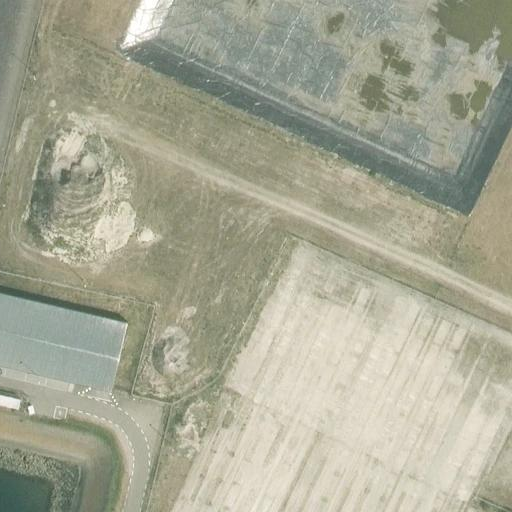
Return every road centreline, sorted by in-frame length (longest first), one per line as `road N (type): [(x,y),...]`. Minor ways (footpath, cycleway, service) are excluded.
road 1 (unclassified): [(130,511),(140,451),(121,420),(31,397)]
road 2 (unclassified): [(32,0),(0,139)]
